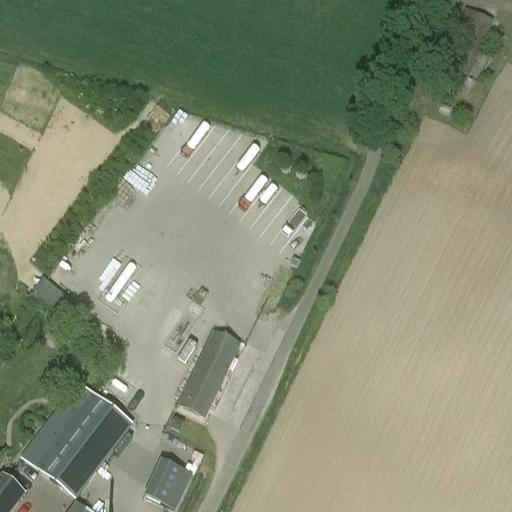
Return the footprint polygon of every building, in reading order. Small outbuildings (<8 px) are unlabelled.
[(468,84),(493,25),(465,13),(454,38),(460,41),(445,73),(468,84)] [(45,283),(38,296),(54,304),(60,291),(45,283)] [(176,409),(204,422),(240,347),(213,334),(176,409)] [(80,413),(65,401),(20,461),(75,502),(131,429),(91,398),(80,413)] [(178,436),(182,428),(173,424),(169,431),(178,436)] [(166,508),(180,468),(159,461),(145,501),(166,508)] [(0,511),(12,511),(24,498),(1,481),(0,481),(0,511)]
